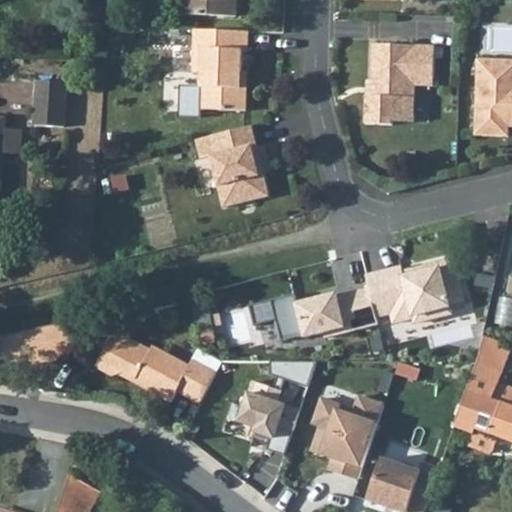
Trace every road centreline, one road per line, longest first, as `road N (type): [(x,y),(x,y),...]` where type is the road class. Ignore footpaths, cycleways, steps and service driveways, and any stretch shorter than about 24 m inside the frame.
road 1 (residential): [(404,214),(356,207),(339,180),(316,88),(316,0)]
road 2 (residential): [(232,511),(148,446),(0,411)]
